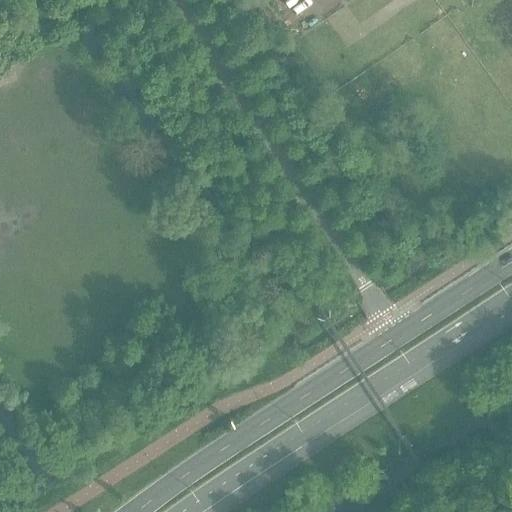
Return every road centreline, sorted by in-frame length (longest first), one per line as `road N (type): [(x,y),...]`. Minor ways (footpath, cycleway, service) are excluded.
road 1 (primary): [(511,261),(130,511)]
road 2 (primary): [(200,511),(511,304)]
road 3 (track): [(431,484),(312,296)]
